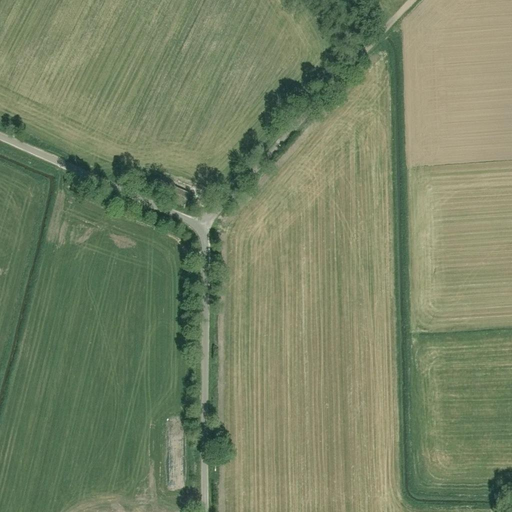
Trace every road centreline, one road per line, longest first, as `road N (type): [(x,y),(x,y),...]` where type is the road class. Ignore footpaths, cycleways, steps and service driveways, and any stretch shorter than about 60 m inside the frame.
road 1 (unclassified): [(202,511),(201,234),(0,140)]
road 2 (track): [(201,234),(407,0)]
